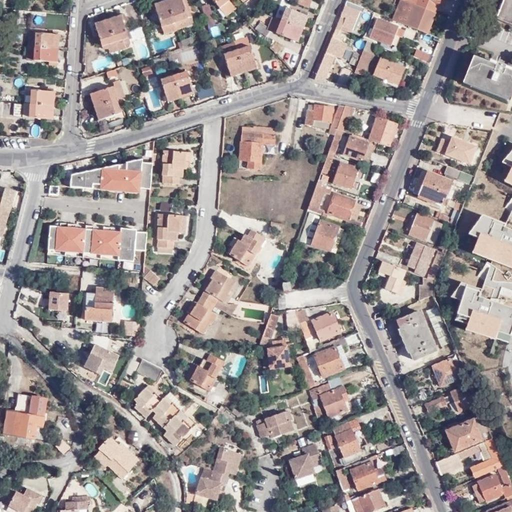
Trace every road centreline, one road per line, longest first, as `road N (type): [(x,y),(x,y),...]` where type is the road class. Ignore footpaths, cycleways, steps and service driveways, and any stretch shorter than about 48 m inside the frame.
road 1 (tertiary): [(445,511),(351,287),(421,112)]
road 2 (residential): [(296,88),(63,155)]
road 3 (residential): [(0,477),(57,462),(80,428),(68,398),(0,318)]
road 4 (residential): [(77,10),(63,155)]
road 5 (residential): [(296,88),(421,112)]
road 6 (residential): [(6,277),(36,159)]
